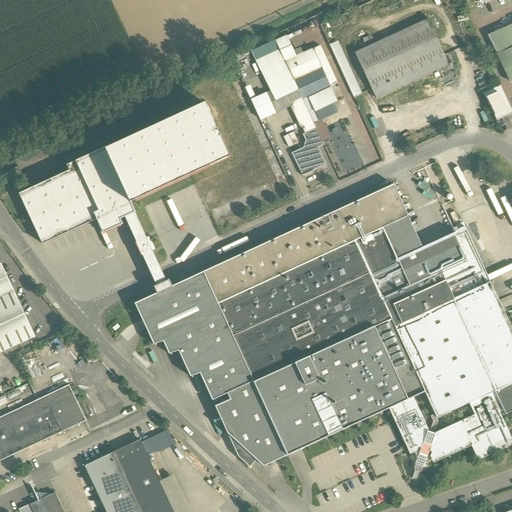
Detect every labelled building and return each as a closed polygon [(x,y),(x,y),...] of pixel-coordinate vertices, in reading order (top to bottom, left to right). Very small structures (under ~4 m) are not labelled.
[(428,20),(355,53),(376,99),(449,65),(428,20)] [(511,25),(488,36),(497,55),(498,55),(511,48),(511,25)] [(331,44),(353,97),(361,93),(339,40),(331,44)] [(337,84),(320,46),(313,49),(321,69),(330,87),(337,84)] [(511,48),(498,55),(511,82),(511,81),(511,48)] [(313,49),(285,62),(294,81),(321,69),(313,49)] [(285,63),(262,74),(271,92),(294,82),(285,63)] [(294,81),(294,82),(303,100),(308,97),(330,87),(321,69),(294,81)] [(236,85),(242,82),(238,76),(233,79),(236,85)] [(271,92),(267,94),(276,112),(303,100),(294,82),(271,92)] [(499,86),(483,93),(498,124),(511,117),(511,112),(504,95),(500,87),(499,86)] [(330,87),(308,97),(315,112),(337,102),(330,87)] [(230,158),(203,101),(67,165),(69,170),(19,194),(43,246),(97,220),(103,234),(123,225),(121,220),(125,218),(134,214),(136,213),(131,204),(230,158)] [(313,123),(303,129),(305,134),(316,129),(313,123)] [(306,141),(303,148),(292,154),(303,177),(314,171),(326,165),(318,148),(324,145),(316,129),(305,134),(303,135),(306,141)] [(105,131),(82,142),(86,151),(109,141),(105,131)] [(285,137),(291,148),(300,143),(293,132),(285,137)] [(82,142),(73,146),(77,155),(86,151),(82,142)] [(20,169),(5,171),(6,180),(21,178),(20,169)] [(394,185),(203,272),(217,304),(383,228),(408,217),(394,185)] [(459,221),(454,211),(449,214),(454,223),(459,221)] [(125,218),(156,286),(166,282),(134,214),(125,218)] [(408,217),(383,228),(397,259),(422,248),(408,217)] [(468,227),(465,228),(453,233),(466,260),(478,255),(479,258),(482,257),(468,227)] [(383,228),(217,304),(253,382),(391,319),(419,306),(410,286),(397,259),(383,228)] [(422,248),(397,259),(410,286),(466,260),(453,233),(422,248)] [(466,260),(410,286),(419,306),(391,319),(425,392),(435,415),(436,418),(437,418),(469,403),(475,415),(436,433),(435,434),(433,433),(429,432),(428,431),(428,430),(413,398),(389,409),(410,455),(414,453),(417,460),(415,465),(423,468),(425,463),(432,460),(433,463),(471,446),(477,457),(482,459),(511,446),(511,441),(511,439),(499,412),(504,410),(505,414),(511,411),(511,329),(479,258),(478,255),(466,260)] [(1,264),(0,264),(0,297),(14,291),(1,264)] [(217,304),(203,272),(172,287),(169,280),(166,282),(156,286),(154,287),(157,294),(135,304),(154,345),(163,342),(169,355),(179,351),(190,377),(200,374),(212,401),(227,394),(253,382),(217,304)] [(0,297),(0,353),(35,337),(14,291),(0,297)] [(253,382),(227,394),(230,400),(215,406),(238,457),(250,468),(256,460),(264,467),(389,409),(413,398),(425,392),(391,319),(253,382)] [(0,417),(0,461),(86,421),(69,385),(0,417)] [(435,415),(431,417),(433,422),(429,432),(433,433),(438,422),(436,418),(435,415)] [(152,457),(147,455),(140,440),(113,453),(140,511),(174,511),(150,461),(152,457)] [(140,511),(113,453),(85,466),(106,511),(140,511)] [(64,511),(55,493),(19,510),(20,511),(64,511)]
